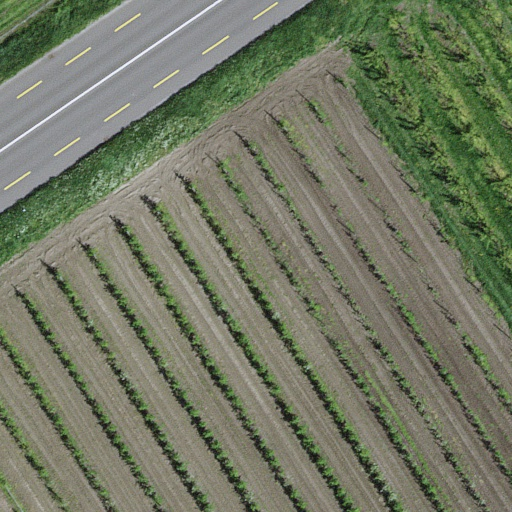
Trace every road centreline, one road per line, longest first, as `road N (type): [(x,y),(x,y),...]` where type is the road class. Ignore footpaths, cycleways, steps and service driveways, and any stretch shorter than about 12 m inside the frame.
road 1 (primary): [(0,173),(252,0)]
road 2 (primary): [(175,0),(0,122)]
